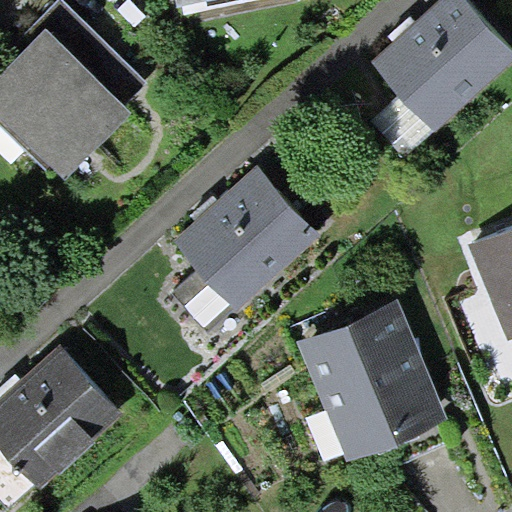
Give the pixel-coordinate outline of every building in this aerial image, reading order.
[(50,9),(0,58),(0,115),(45,161),(57,149),(65,158),(128,95),(125,93),(142,76),(65,0),(52,0),(47,6),(50,9)] [(508,55),(457,0),(443,0),(374,63),(432,125),(508,55)] [(257,157),(176,231),(202,259),(174,284),(208,321),(235,296),(238,300),(320,226),(257,157)] [(511,227),(475,241),(508,329),(511,327),(511,227)] [(395,292),(296,332),(345,450),(444,409),(395,292)] [(63,338),(0,398),(0,490),(9,501),(37,474),(41,481),(124,401),(63,338)]
